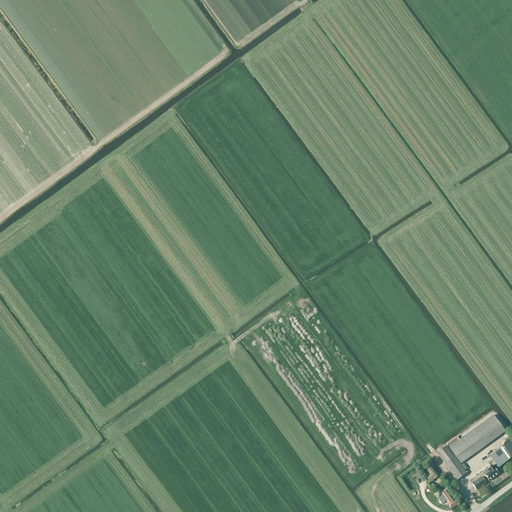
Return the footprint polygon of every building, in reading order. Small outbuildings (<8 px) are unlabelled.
[(457,442),(453,445),(450,442),(447,444),(461,464),(505,432),(494,416),(457,442)] [(447,446),(437,454),(457,481),(467,474),(447,446)] [(492,466),(487,470),(489,472),(484,475),(489,481),(499,474),(496,470),(505,463),(497,451),(489,456),(495,465),(493,466),(492,466)] [(430,475),(426,478),(430,483),(439,476),(432,467),(427,471),(430,475)] [(481,477),(472,484),(477,491),(486,484),(481,477)] [(443,496),(439,499),(442,504),(446,501),(452,509),(457,505),(451,497),(448,492),(442,495),(443,496)]
